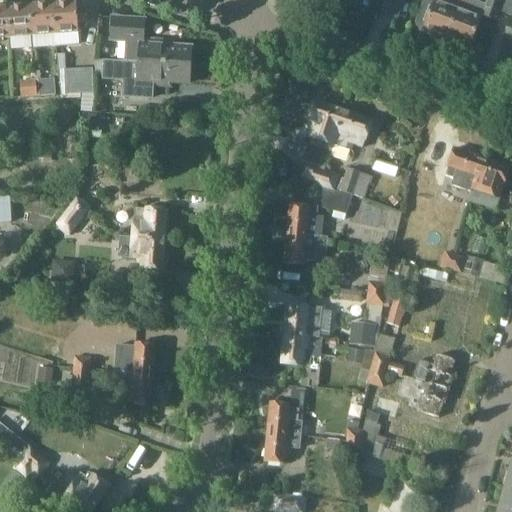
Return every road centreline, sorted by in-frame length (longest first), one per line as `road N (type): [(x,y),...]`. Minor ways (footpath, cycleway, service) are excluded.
road 1 (residential): [(204,470),(252,22)]
road 2 (residential): [(511,115),(252,22)]
